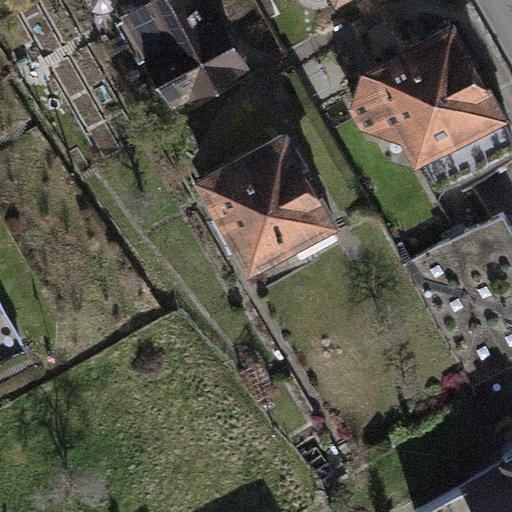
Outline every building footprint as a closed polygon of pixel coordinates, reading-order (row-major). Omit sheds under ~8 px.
[(84,0),(85,4),(94,11),(103,13),(112,10),(118,2),(118,0),(84,0)] [(211,0),(145,0),(120,14),(173,109),(249,66),(211,0)] [(362,72),(352,110),(361,126),(402,142),(417,168),(426,163),(443,197),(511,160),(511,138),(503,122),(511,117),(457,20),(362,72)] [(286,131),(196,180),(249,278),(339,228),(286,131)] [(511,220),(506,210),(406,264),(472,385),(511,362),(511,220)] [(0,364),(26,350),(0,303),(0,364)] [(511,440),(511,362),(472,385),(505,445),(511,440)] [(511,511),(511,462),(427,511),(511,511)]
